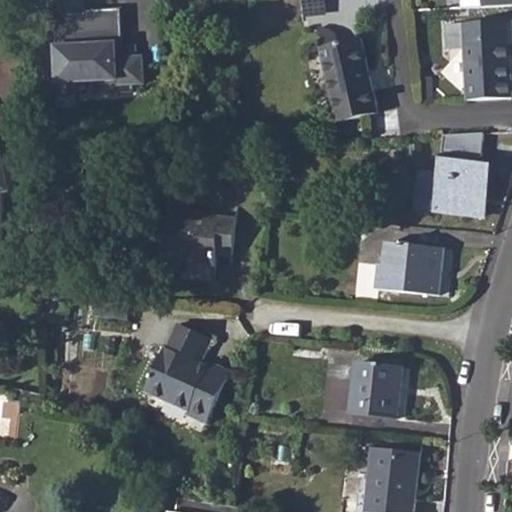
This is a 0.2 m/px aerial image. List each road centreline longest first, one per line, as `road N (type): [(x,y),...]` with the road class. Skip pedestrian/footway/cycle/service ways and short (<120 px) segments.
road 1 (residential): [(263,316),(495,331)]
road 2 (residential): [(397,0),(412,120),(511,115)]
road 3 (residential): [(495,331),(470,511)]
